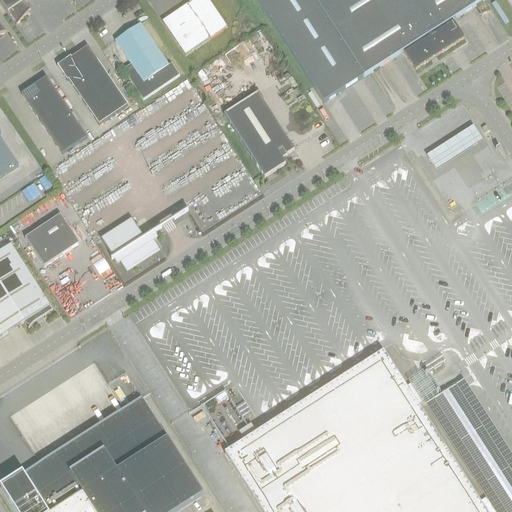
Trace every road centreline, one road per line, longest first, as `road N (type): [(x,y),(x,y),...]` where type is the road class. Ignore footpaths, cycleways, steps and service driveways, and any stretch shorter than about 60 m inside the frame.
road 1 (unclassified): [(0,379),(467,79)]
road 2 (unclassified): [(0,77),(114,0)]
